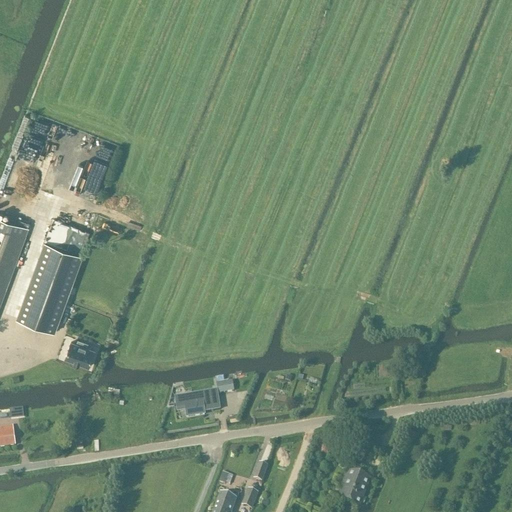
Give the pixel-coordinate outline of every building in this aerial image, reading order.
[(0,302),(17,256),(21,247),(26,233),(0,223),(0,302)] [(17,318),(54,332),(82,256),(44,242),(17,318)] [(80,340),(79,345),(71,342),(65,358),(88,367),(94,351),(86,348),(88,343),(80,340)] [(411,369),(410,360),(399,361),(401,371),(411,369)] [(215,393),(218,393),(226,392),(224,383),(213,384),(214,392),(215,393)] [(184,398),(175,399),(177,410),(185,408),(187,417),(204,414),(204,412),(213,411),(220,410),(218,393),(215,393),(214,392),(209,393),(209,392),(192,395),(193,401),(185,402),(184,398)] [(21,409),(13,410),(13,412),(14,417),(22,416),(22,411),(21,409)] [(0,446),(15,444),(13,431),(11,432),(10,428),(4,429),(5,433),(0,433),(0,446)] [(368,460),(374,443),(365,439),(358,457),(368,460)] [(321,443),(317,451),(322,458),(331,458),(335,449),(330,442),(321,443)] [(262,482),(268,466),(260,463),(254,479),(262,482)] [(348,482),(341,500),(358,507),(369,478),(352,472),(348,470),(344,480),(348,482)] [(243,506),(251,509),(257,494),(250,491),(243,506)] [(214,511),(231,511),(237,499),(221,493),(214,511)]
